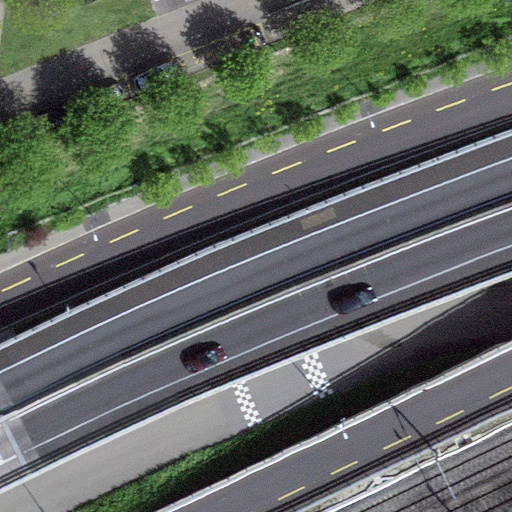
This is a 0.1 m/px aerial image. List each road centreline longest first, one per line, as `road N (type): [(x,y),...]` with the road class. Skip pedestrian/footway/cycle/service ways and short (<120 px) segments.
road 1 (motorway): [(0,447),(283,318),(511,230)]
road 2 (motorway): [(511,171),(235,280),(0,387)]
road 3 (primary): [(511,106),(359,159),(0,316)]
road 4 (residential): [(12,511),(295,384),(389,350),(511,322)]
road 5 (primary): [(212,511),(511,368)]
